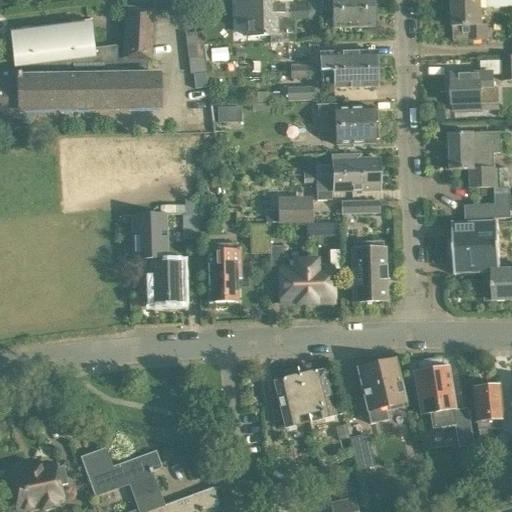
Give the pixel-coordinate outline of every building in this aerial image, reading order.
[(310,0),(307,0),(307,6),(308,12),(372,10),(372,0),(310,0)] [(511,0),(451,0),(451,12),(449,12),(450,23),(452,23),(452,28),(453,43),(487,41),(487,27),(482,27),(481,9),(486,9),(486,8),(511,7),(511,0)] [(275,3),(235,4),(236,22),(247,22),(247,37),(269,37),(269,43),(294,42),(294,17),(308,17),(308,12),(307,6),(307,7),(307,6),(286,7),(286,4),(275,5),(275,3)] [(149,61),(152,10),(124,8),(122,55),(116,56),(116,49),(101,51),(101,49),(93,50),(90,21),(9,31),(12,60),(19,59),(21,72),(0,72),(0,118),(17,119),(21,125),(31,125),(34,119),(34,110),(157,108),(158,110),(160,110),(160,75),(147,76),(147,62),(149,61)] [(308,12),(308,17),(319,16),(319,30),(373,28),(372,10),(308,12)] [(320,56),(320,73),(375,70),(374,52),(332,54),(331,55),(320,56)] [(511,57),(502,58),(502,82),(511,81),(511,57)] [(299,79),(299,67),(290,67),(290,79),(299,79)] [(308,67),(299,67),(299,79),(308,79),(308,67)] [(375,70),(320,73),(321,90),(332,89),(333,90),(375,88),(375,70)] [(206,73),(196,74),(197,89),(208,87),(206,73)] [(481,89),(493,88),(493,75),(480,76),(480,75),(451,76),(452,112),(482,111),(481,89)] [(280,88),(280,100),(310,100),(310,88),(280,88)] [(268,102),(268,92),(257,92),(257,102),(268,102)] [(334,105),(317,105),(319,130),(335,130),(334,127),(374,126),(374,123),(377,122),(376,112),(373,110),(373,109),(334,109),(334,105)] [(240,109),(215,110),(215,122),(240,122),(240,109)] [(374,126),(334,127),(335,130),(335,145),(374,144),(374,141),(377,140),(377,129),(374,128),(374,126)] [(450,151),(446,151),(447,171),(473,169),(473,189),(498,188),(497,168),(496,154),(504,153),(503,133),(449,135),(449,136),(450,136),(450,151)] [(317,176),(303,177),(303,181),(317,181),(333,180),(332,176),(351,176),(351,175),(360,174),(360,176),(378,176),(377,160),(360,161),(360,157),(332,157),(332,167),(316,167),(317,176)] [(497,204),(467,206),(468,220),(511,218),(511,181),(511,167),(497,168),(498,188),(498,193),(497,193),(497,204)] [(303,181),(303,186),(317,185),(317,200),(331,200),(331,192),(378,191),(378,176),(360,176),(360,174),(351,175),(351,176),(332,176),(333,180),(317,181),(303,181)] [(278,224),(278,225),(312,223),(311,199),(277,200),(277,214),(278,224)] [(341,202),(342,216),(378,215),(378,201),(341,202)] [(277,214),(266,214),(266,225),(278,224),(277,214)] [(199,216),(199,227),(214,226),(214,215),(199,216)] [(183,240),(200,240),(199,227),(199,216),(182,216),(183,227),(183,240)] [(143,276),(144,291),(150,291),(151,306),(166,305),(169,307),(176,307),(179,305),(181,305),(180,263),(162,264),(161,218),(134,218),(136,260),(149,260),(150,276),(143,276)] [(454,223),(452,223),(452,239),(454,260),(454,276),(456,276),(456,274),(493,272),(500,272),(497,221),(495,221),(496,223),(454,225),(454,223)] [(249,226),(249,255),(269,254),(268,225),(249,226)] [(211,251),(208,251),(209,304),(211,304),(214,306),(222,305),(225,304),(236,303),(235,279),(239,279),(238,251),(236,251),(236,245),(211,245),(211,251)] [(354,252),(350,252),(352,303),(386,302),(385,251),(380,251),(380,245),(354,246),(354,252)] [(282,247),(269,247),(270,272),(280,272),(281,304),(296,304),(306,304),(305,262),(287,263),(287,269),(282,269),(282,247)] [(339,251),(330,251),(330,264),(340,263),(339,251)] [(315,260),(305,260),(305,262),(306,304),(316,304),(316,303),(332,303),(331,268),(315,268),(315,260)] [(493,274),(491,274),(492,302),(511,301),(511,271),(500,272),(493,272),(493,273),(493,274)] [(415,374),(413,374),(416,395),(414,395),(416,403),(417,403),(420,416),(429,415),(431,430),(456,425),(459,447),(472,445),(466,408),(454,410),(447,369),(446,369),(441,370),(440,360),(417,363),(419,373),(415,374)] [(384,408),(404,403),(394,361),(356,370),(369,423),(386,418),(384,408)] [(308,366),(296,369),(308,422),(332,414),(322,371),(310,374),(308,366)] [(308,422),(296,369),(284,372),(286,380),(273,383),(284,429),(308,422)] [(472,388),(475,424),(478,423),(479,431),(499,429),(498,422),(501,422),(498,386),(472,388)] [(346,426),(335,429),(338,440),(349,438),(346,426)] [(349,438),(355,472),(373,468),(366,435),(349,438)] [(104,448),(79,457),(93,496),(128,483),(137,510),(130,511),(147,511),(163,506),(151,471),(161,467),(155,451),(111,467),(104,448)] [(17,511),(40,507),(40,511),(43,511),(46,511),(53,511),(56,508),(55,504),(60,502),(57,487),(67,485),(63,467),(53,470),(53,467),(9,476),(10,480),(1,482),(4,494),(13,492),(17,511)] [(262,487),(270,511),(299,511),(289,479),(262,487)] [(511,481),(485,485),(488,506),(511,502),(511,481)] [(201,511),(217,505),(211,488),(163,506),(147,511),(201,511)] [(330,508),(329,508),(329,511),(356,511),(353,499),(329,505),(330,508)]
